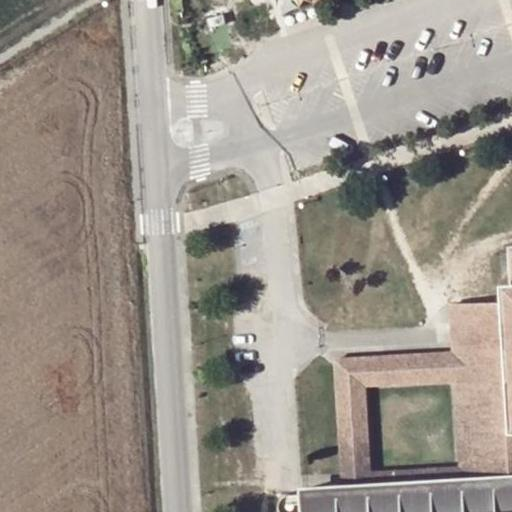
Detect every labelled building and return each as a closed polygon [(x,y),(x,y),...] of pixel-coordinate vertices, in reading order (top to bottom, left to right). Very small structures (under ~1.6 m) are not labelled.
[(331,385),(359,383),(446,378),(462,377),(460,321),(499,319),(497,285),(506,285),(504,244),(511,243),(511,238),(488,240),(491,298),(444,301),(445,347),(329,352),(331,385)] [(464,426),(511,424),(511,243),(504,244),(506,285),(497,285),(499,319),(460,321),(462,377),(464,426)] [(364,469),(359,383),(331,385),(337,485),(479,477),(511,474),(511,424),(464,426),(462,377),(446,378),(451,464),(364,469)] [(511,511),(511,474),(479,477),(337,485),(296,487),(297,511),(511,511)] [(274,497),(272,499),(271,500),(270,504),(270,507),(271,510),(273,511),(289,511),(291,510),(292,508),(293,504),(292,502),(290,499),(288,497),(286,495),(283,494),(280,494),(276,495),(274,497)]
